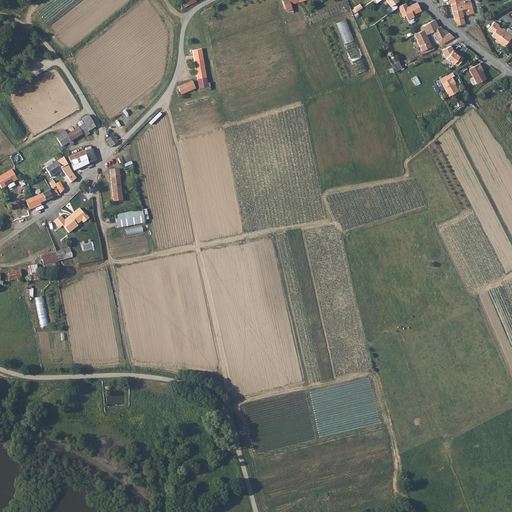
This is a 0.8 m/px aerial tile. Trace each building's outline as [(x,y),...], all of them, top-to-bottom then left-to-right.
[(187,5),(184,0),(177,0),(181,8),(187,5)] [(301,2),(300,0),(282,0),(286,11),(293,9),(292,5),(301,2)] [(471,1),(470,0),(463,0),(450,3),(452,12),(461,10),(468,8),(473,7),(471,1)] [(404,3),(398,6),(400,10),(402,17),(405,15),(407,20),(413,17),(412,14),(420,11),(416,3),(406,7),(404,3)] [(361,4),(353,9),(355,12),(363,8),(361,4)] [(473,7),(468,8),(469,10),(465,11),(467,15),(470,14),(475,13),(473,7)] [(463,19),(461,12),(461,10),(452,12),(455,22),(463,19)] [(348,19),(338,23),(357,74),(366,70),(348,19)] [(435,20),(434,20),(428,23),(431,29),(438,26),(435,20)] [(493,33),(491,35),(498,41),(509,35),(505,32),(505,30),(503,28),(501,29),(498,27),(499,25),(494,22),(488,30),(493,33)] [(442,29),(441,26),(432,31),(438,42),(442,40),(443,43),(455,37),(448,32),(442,29)] [(414,34),(422,50),(431,46),(423,30),(414,34)] [(498,42),(503,47),(511,36),(509,35),(498,41),(498,42)] [(452,49),(451,45),(441,49),(444,55),(446,57),(446,58),(453,64),(454,63),(457,65),(463,57),(452,49)] [(202,48),(193,51),(195,62),(205,59),(202,48)] [(209,85),(205,59),(195,62),(198,78),(200,87),(209,85)] [(392,64),(395,71),(403,69),(400,61),(392,64)] [(483,70),(479,63),(469,69),(476,83),(486,78),(482,71),(483,70)] [(455,83),(452,76),(441,82),(448,96),(458,91),(454,84),(455,83)] [(181,92),(194,87),(192,80),(179,87),(181,92)] [(89,115),(82,119),(85,124),(89,130),(96,126),(89,115)] [(89,130),(85,124),(80,127),(84,133),(85,133),(87,135),(90,133),(89,130)] [(71,141),(84,133),(80,127),(75,130),(73,127),(65,132),(71,141)] [(62,147),(71,141),(65,132),(64,130),(55,135),(62,147)] [(119,140),(114,133),(111,136),(107,139),(112,147),(119,140)] [(92,148),(85,151),(88,163),(95,160),(92,148)] [(74,170),(88,163),(85,151),(70,159),(74,170)] [(76,179),(64,157),(46,168),(51,176),(61,169),(71,182),(76,179)] [(110,170),(111,176),(120,175),(120,168),(110,170)] [(0,179),(0,183),(4,189),(18,179),(13,171),(0,179)] [(123,200),(120,175),(111,176),(114,200),(123,200)] [(65,189),(60,183),(56,186),(61,192),(65,189)] [(31,210),(42,205),(41,203),(59,194),(56,189),(51,192),(49,189),(26,200),(31,210)] [(60,215),(53,220),(58,227),(62,225),(68,233),(77,226),(76,224),(81,221),(82,223),(89,218),(84,211),(83,212),(79,208),(64,219),(60,215)] [(118,228),(146,223),(145,216),(149,215),(147,208),(116,214),(118,228)] [(70,247),(57,252),(60,260),(74,255),(70,247)] [(60,260),(57,252),(42,256),(44,265),(60,260)] [(22,269),(23,279),(31,277),(29,268),(22,269)] [(10,280),(23,279),(22,269),(12,270),(1,271),(1,272),(1,281),(10,280)] [(45,297),(37,297),(40,327),(49,326),(45,297)]
